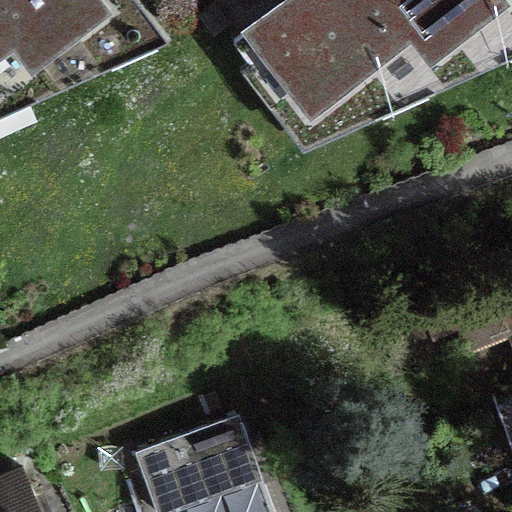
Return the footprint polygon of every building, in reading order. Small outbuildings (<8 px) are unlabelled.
[(0,0),(0,102),(1,104),(123,12),(113,0),(0,0)] [(254,0),(230,19),(298,108),(354,66),(371,89),(490,0),(254,0)] [(511,295),(499,300),(495,291),(443,311),(460,351),(507,333),(511,345),(511,390),(490,399),(511,456),(511,295)] [(275,511),(243,423),(123,467),(139,511),(275,511)] [(0,511),(36,511),(18,470),(0,478),(0,511)]
